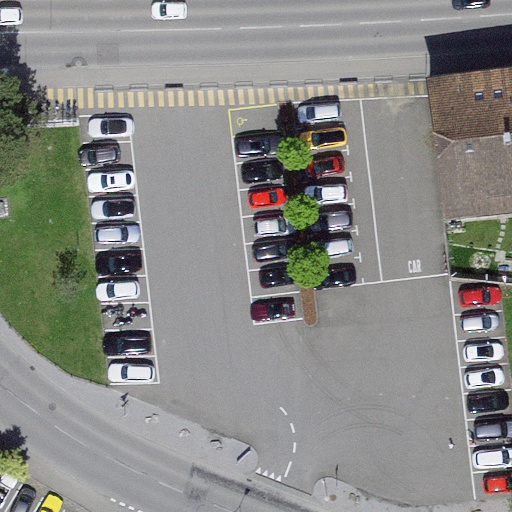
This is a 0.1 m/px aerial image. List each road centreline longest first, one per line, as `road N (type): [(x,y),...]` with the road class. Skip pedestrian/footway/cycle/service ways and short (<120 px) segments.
road 1 (primary): [(0,32),(405,25),(511,15)]
road 2 (secondary): [(0,380),(149,479),(224,511)]
